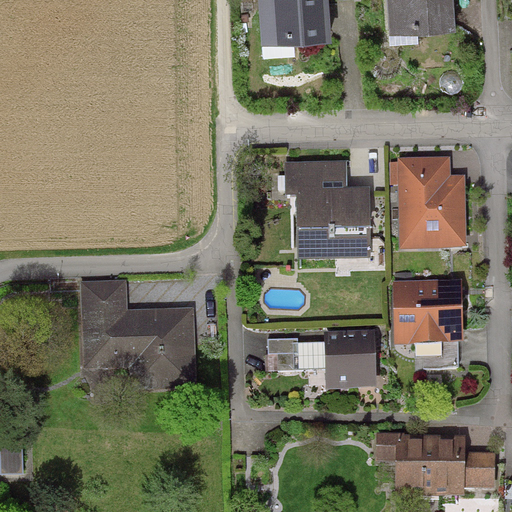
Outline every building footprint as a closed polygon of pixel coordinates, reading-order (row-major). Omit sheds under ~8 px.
[(328,0),(258,0),(261,47),(294,45),(331,43),(328,0)] [(453,0),(386,0),(390,46),(419,44),(418,35),(456,32),(453,0)] [(295,57),(294,45),(261,47),(261,59),(295,57)] [(451,175),(450,156),(397,157),(400,247),(466,246),(464,174),(451,175)] [(346,161),(284,162),(285,195),(296,194),(297,260),(371,258),(370,186),(347,187),(346,161)] [(128,309),(127,280),(80,281),(83,368),(131,366),(132,391),(198,388),(195,306),(128,309)] [(462,280),(393,282),(395,343),(422,343),(423,369),(459,368),(458,340),(464,339),(462,280)] [(375,329),(324,331),(324,341),(325,368),(326,389),(377,387),(375,329)] [(298,338),(268,339),(268,354),(278,353),(278,370),(295,369),(295,356),(298,356),(298,342),(298,338)] [(324,341),(298,342),(298,356),(295,356),(295,369),(325,368),(324,341)] [(404,433),(376,433),(376,460),(395,460),(395,487),(424,487),(424,495),(465,495),(465,488),(495,488),(495,451),(466,451),(466,435),(454,435),(454,439),(440,438),(440,435),(423,435),(423,438),(410,438),(410,435),(404,435),(404,433)] [(0,439),(0,473),(23,473),(22,439),(0,439)]
